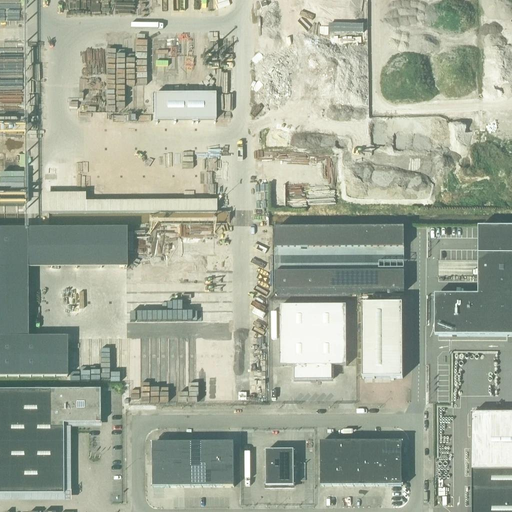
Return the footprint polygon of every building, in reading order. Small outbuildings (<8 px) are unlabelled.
[(212,93),(150,93),(151,120),(212,119),(212,93)] [(85,196),(40,196),(41,215),(216,214),(216,203),(85,204),(85,196)] [(478,296),(438,296),(438,337),(511,337),(511,228),(478,228),(478,261),(491,261),(491,277),(478,277),(478,296)] [(275,229),(275,249),(404,249),(404,229),(275,229)] [(126,230),(0,230),(0,378),(67,378),(66,338),(27,338),(27,269),(39,269),(44,269),(51,269),(59,269),(67,269),(70,269),(122,269),(124,269),(125,269),(126,269),(126,253),(126,230)] [(214,271),(183,270),(182,289),(213,290),(214,271)] [(404,273),(275,273),(275,293),(404,293),(404,273)] [(78,294),(78,313),(90,312),(89,294),(78,294)] [(362,305),(362,379),(403,379),(402,305),(362,305)] [(346,367),(346,306),(280,307),(280,367),(294,367),(294,381),(332,381),(332,367),(346,367)] [(130,365),(129,337),(100,337),(100,366),(130,365)] [(99,391),(0,391),(0,495),(63,495),(62,425),(99,425),(99,391)] [(471,511),(511,511),(511,414),(471,415),(472,472),(471,511)] [(321,487),(402,487),(401,443),(321,443),(321,487)] [(234,444),(153,444),(153,488),(234,488),(234,444)] [(294,487),(294,451),(266,452),(266,487),(294,487)]
